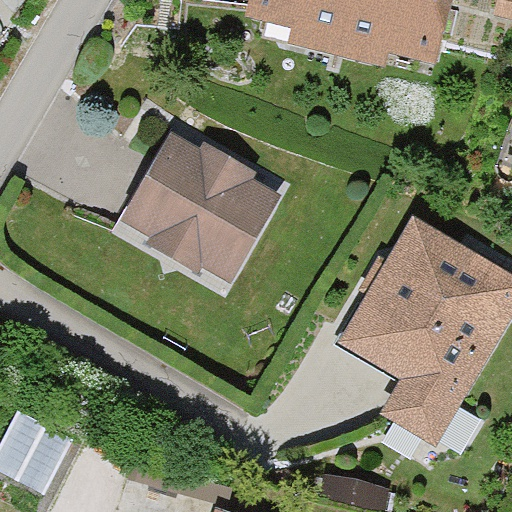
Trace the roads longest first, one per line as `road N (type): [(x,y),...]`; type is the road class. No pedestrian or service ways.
road 1 (residential): [(0,290),(269,460)]
road 2 (residential): [(0,164),(92,0)]
